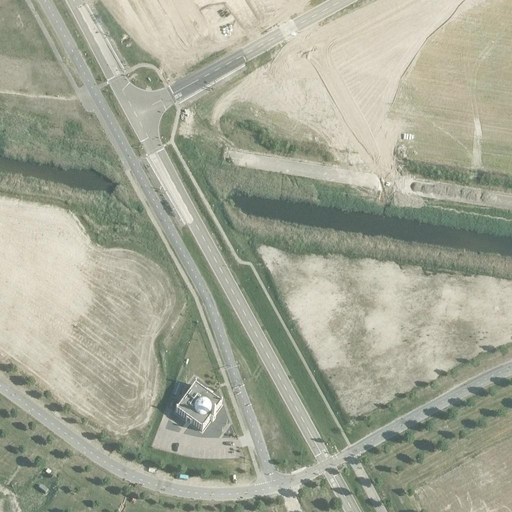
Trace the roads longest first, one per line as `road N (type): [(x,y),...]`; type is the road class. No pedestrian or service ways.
road 1 (unclassified): [(43,0),(208,305),(275,486)]
road 2 (unclassified): [(275,486),(210,494),(132,477),(0,386)]
road 3 (unclassified): [(511,367),(275,486)]
